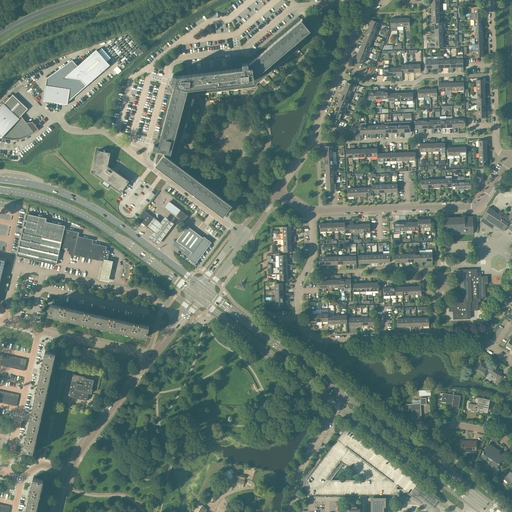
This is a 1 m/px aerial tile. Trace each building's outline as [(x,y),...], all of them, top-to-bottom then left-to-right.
[(257,83),(298,49),(293,43),(309,29),(298,16),(251,56),(238,58),(192,64),(194,75),(179,77),(178,76),(177,76),(177,75),(173,74),(171,80),(176,81),(177,81),(177,84),(161,145),(160,147),(159,146),(154,145),(153,151),(157,152),(158,150),(159,150),(156,164),(224,215),(231,206),(174,163),(175,160),(176,160),(179,150),(191,102),(193,94),(190,93),(191,92),(192,91),(194,91),(196,91),(196,94),(200,93),(200,94),(242,89),(255,87),(255,82),(256,82),(257,83)] [(376,29),(379,23),(371,20),(369,26),(376,29)] [(374,34),(376,29),(369,26),(367,31),(374,34)] [(372,40),(374,34),(367,31),(364,37),(372,40)] [(369,46),(372,40),(364,37),(362,43),(369,46)] [(367,52),(369,46),(362,43),(360,49),(367,52)] [(365,57),(367,52),(360,49),(357,54),(365,57)] [(110,65),(96,50),(78,66),(72,60),(47,78),(43,101),(44,101),(44,98),(68,101),(67,104),(68,104),(68,100),(80,88),(84,85),(85,84),(86,86),(110,65)] [(362,64),(365,57),(357,54),(355,61),(362,64)] [(354,85),(346,82),(344,88),(351,91),(354,85)] [(375,100),(375,87),(372,87),(372,89),(373,89),(373,92),(369,92),(369,95),(365,95),(366,101),(369,101),(369,100),(375,100)] [(349,96),(351,91),(344,88),(342,93),(349,96)] [(347,102),(349,96),(342,93),(339,99),(347,102)] [(21,116),(28,109),(13,95),(9,98),(7,96),(8,96),(3,99),(0,102),(0,136),(1,136),(0,137),(1,137),(3,137),(4,138),(6,138),(8,139),(10,139),(12,139),(14,139),(16,139),(18,139),(20,139),(22,138),(24,138),(25,137),(27,136),(29,135),(31,134),(32,133),(34,132),(34,133),(38,129),(33,122),(27,123),(23,118),(21,116)] [(344,108),(347,102),(339,99),(337,105),(344,108)] [(342,114),(344,108),(337,105),(335,111),(342,114)] [(340,120),(342,114),(335,111),(332,117),(340,120)] [(366,134),(366,126),(366,123),(359,124),(358,124),(357,124),(357,125),(356,125),(356,126),(357,127),(357,128),(358,128),(360,128),(360,139),(363,138),(363,136),(363,134),(366,134)] [(110,153),(105,152),(103,151),(98,150),(93,172),(105,180),(102,183),(107,187),(110,183),(122,192),(129,181),(115,171),(108,166),(110,153)] [(169,202),(168,202),(165,207),(176,216),(180,210),(169,202)] [(511,207),(510,210),(511,210),(508,217),(500,211),(498,214),(494,212),(495,211),(489,207),(482,217),(503,231),(506,227),(511,231),(511,207)] [(180,226),(188,216),(186,214),(180,210),(176,216),(180,218),(176,223),(178,224),(180,226)] [(155,219),(145,211),(138,220),(148,228),(155,219)] [(104,261),(107,262),(107,259),(109,251),(106,250),(107,246),(92,243),(93,240),(78,236),(79,232),(64,229),(65,226),(46,222),(46,219),(27,214),(17,256),(56,265),(60,248),(70,247),(71,255),(74,254),(104,261)] [(158,221),(155,219),(148,228),(151,230),(154,232),(151,236),(150,237),(159,244),(165,236),(169,231),(171,227),(174,223),(165,217),(163,220),(161,223),(158,221)] [(473,233),(473,217),(443,218),(443,231),(451,230),(451,234),(473,233)] [(203,238),(188,226),(174,245),(189,256),(189,257),(195,262),(209,243),(203,238)] [(113,261),(107,259),(107,262),(104,261),(103,264),(102,271),(100,276),(100,280),(109,282),(110,278),(111,273),(112,266),(113,261)] [(487,284),(487,276),(477,276),(477,269),(460,269),(460,270),(460,276),(460,279),(460,288),(463,288),(463,302),(449,303),(449,311),(453,311),(453,319),(470,318),(470,310),(478,310),(478,302),(480,302),(480,298),(485,298),(485,284),(487,284)] [(73,320),(76,310),(59,306),(51,304),(48,315),(73,320)] [(98,326),(100,315),(84,312),(76,310),(73,320),(98,326)] [(124,331),(126,321),(109,317),(100,315),(98,326),(124,331)] [(147,337),(149,326),(133,323),(126,321),(124,331),(147,337)] [(50,378),(56,353),(45,351),(42,367),(40,376),(50,378)] [(481,361),(475,370),(484,377),(488,372),(498,378),(495,383),(498,385),(503,377),(500,374),(500,373),(487,364),(486,365),(481,361)] [(91,391),(92,389),(94,380),(85,378),(85,377),(72,374),(66,396),(87,401),(89,393),(91,394),(91,391)] [(45,403),(50,378),(40,376),(36,392),(34,400),(45,403)] [(460,396),(443,393),(441,402),(452,404),(451,408),(458,409),(460,396)] [(478,397),(476,405),(468,404),(467,409),(471,409),(470,411),(478,412),(479,409),(484,410),(483,413),(491,415),(493,412),(490,411),(490,409),(488,409),(490,399),(478,397)] [(420,403),(405,404),(406,410),(412,409),(412,420),(421,420),(420,405),(426,405),(426,398),(420,398),(420,403)] [(38,432),(45,403),(34,400),(30,417),(28,429),(38,432)] [(33,452),(38,432),(28,429),(25,441),(23,450),(33,452)] [(346,429),(345,429),(345,430),(344,430),(343,430),(343,431),(342,432),(342,433),(341,433),(339,437),(320,461),(306,480),(306,491),(306,496),(308,496),(309,496),(311,496),(313,496),(394,496),(395,496),(395,493),(399,493),(399,496),(400,496),(402,496),(405,496),(411,496),(411,495),(412,494),(414,496),(417,496),(420,496),(420,495),(422,495),(426,495),(427,495),(427,496),(429,496),(430,496),(430,495),(431,495),(431,494),(431,493),(431,492),(431,491),(430,491),(350,430),(349,430),(349,429),(348,429),(347,429),(346,429)] [(476,441),(461,441),(461,452),(476,452),(476,441)] [(499,451),(488,444),(481,456),(486,459),(488,456),(493,460),(490,464),(496,468),(503,456),(498,453),(499,451)] [(225,480),(231,476),(227,469),(220,473),(225,480)] [(511,473),(510,472),(503,478),(511,487),(511,473)] [(38,506),(44,480),(33,478),(29,494),(27,503),(38,506)] [(385,511),(385,501),(385,499),(385,497),(371,497),(371,499),(371,501),(370,511),(359,511),(360,508),(358,508),(356,508),(356,506),(352,506),(352,508),(350,509),(348,509),(348,511),(385,511)] [(36,511),(38,506),(27,503),(25,511),(36,511)]
